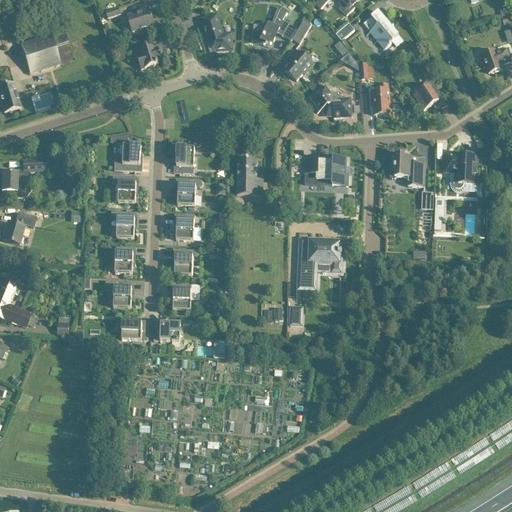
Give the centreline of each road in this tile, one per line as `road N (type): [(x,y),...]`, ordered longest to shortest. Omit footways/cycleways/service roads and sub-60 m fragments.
road 1 (residential): [(151,307),(159,118),(152,94)]
road 2 (residential): [(371,141),(313,139),(259,85),(237,77),(195,80)]
road 3 (residential): [(0,142),(152,94)]
road 4 (residential): [(371,141),(447,135),(511,93)]
road 5 (unclassified): [(149,511),(0,490)]
